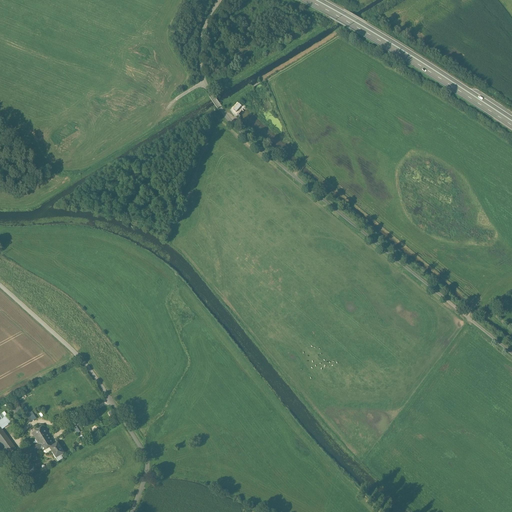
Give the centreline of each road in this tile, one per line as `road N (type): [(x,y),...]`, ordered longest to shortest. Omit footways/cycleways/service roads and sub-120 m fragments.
road 1 (unclassified): [(511,353),(232,124),(199,59),(218,0)]
road 2 (residential): [(0,285),(85,363),(127,425),(147,465),(131,511)]
road 3 (trunk): [(311,0),(511,123)]
